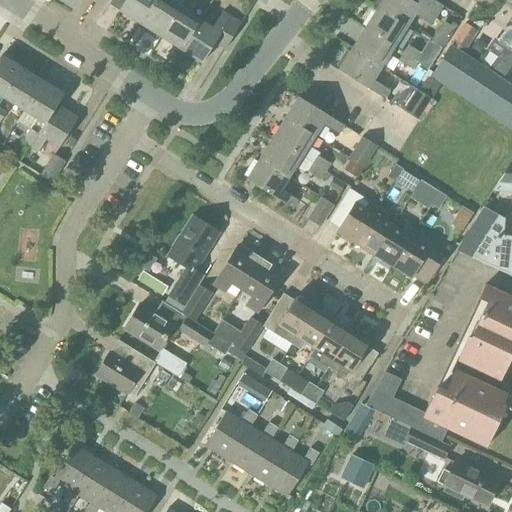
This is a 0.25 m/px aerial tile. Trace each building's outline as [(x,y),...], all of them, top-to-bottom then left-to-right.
[(140,24),(154,0),(125,0),(119,10),(140,24)] [(167,0),(154,0),(140,24),(160,37),(179,7),(183,0),(172,0),(171,2),(167,0)] [(194,2),(192,0),(183,0),(179,7),(160,37),(181,50),(200,20),(190,14),(197,3),(194,2)] [(382,0),(379,5),(377,8),(407,27),(415,14),(431,24),(443,6),(433,0),(382,0)] [(395,47),(407,27),(377,8),(364,28),(395,47)] [(200,20),(181,50),(202,63),(214,43),(224,50),(240,24),(222,12),(212,28),(200,20)] [(511,65),(511,20),(498,40),(506,47),(498,58),(502,61),(492,73),(498,77),(502,80),(511,65)] [(442,21),(430,41),(442,48),(454,28),(442,21)] [(498,77),(492,73),(462,54),(476,32),(463,24),(450,45),(430,76),(477,107),(478,107),(497,77),(498,77)] [(382,68),(395,47),(364,28),(351,49),(382,68)] [(64,37),(43,33),(40,48),(61,52),(64,37)] [(405,53),(417,61),(421,54),(409,46),(405,53)] [(374,80),(382,68),(351,49),(346,58),(342,56),(336,65),(340,68),(338,70),(385,99),(389,90),(374,80)] [(412,67),(417,61),(405,53),(400,60),(412,67)] [(62,54),(57,61),(77,73),(82,66),(62,54)] [(0,94),(5,98),(22,69),(0,56),(0,94)] [(24,110),(42,82),(22,69),(5,98),(24,110)] [(511,86),(497,77),(478,107),(511,129),(511,86)] [(45,123),(56,105),(63,95),(42,82),(24,110),(44,122),(45,123)] [(398,90),(390,102),(402,110),(410,98),(398,90)] [(418,119),(431,98),(420,92),(407,112),(418,119)] [(284,118),(314,137),(323,124),(339,134),(344,126),(298,97),(284,118)] [(45,123),(44,122),(38,132),(29,147),(38,152),(46,139),(59,147),(77,118),(56,105),(45,123)] [(307,148),(314,137),(284,118),(272,138),(302,157),(313,164),(326,172),(330,165),(317,157),(319,156),(307,148)] [(38,132),(31,128),(22,142),(29,147),(38,132)] [(309,171),(313,164),(302,157),(272,138),(259,159),(288,177),(295,168),(303,172),(309,171)] [(351,160),(363,168),(376,145),(365,138),(351,160)] [(51,182),(63,164),(54,157),(42,176),(51,182)] [(280,190),(288,177),(259,159),(246,180),(291,208),(297,200),(280,190)] [(358,176),(363,168),(351,160),(346,169),(358,176)] [(511,160),(499,180),(511,181),(511,160)] [(321,179),(326,172),(313,164),(309,171),(321,179)] [(395,182),(402,171),(395,167),(388,178),(395,182)] [(402,171),(395,182),(401,186),(408,175),(402,171)] [(337,232),(356,244),(379,207),(349,189),(329,222),(340,229),(337,232)] [(431,204),(438,193),(432,189),(425,200),(431,204)] [(438,193),(431,204),(439,209),(446,198),(438,193)] [(319,226),(331,206),(321,200),(308,219),(319,226)] [(504,218),(482,206),(455,251),(511,276),(511,236),(502,235),(504,218)] [(374,255),(393,226),(384,219),(387,213),(379,207),(356,244),(374,255)] [(185,307),(197,288),(202,279),(191,273),(216,234),(191,219),(167,257),(184,268),(167,296),(185,307)] [(392,267),(415,230),(406,225),(402,232),(393,226),(374,255),(392,267)] [(415,230),(392,267),(412,279),(413,276),(426,285),(442,260),(429,252),(431,249),(421,242),(425,236),(415,230)] [(241,290),(260,260),(238,246),(213,285),(225,292),(230,284),(241,290)] [(455,255),(447,269),(462,277),(470,263),(455,255)] [(260,260),(241,290),(252,297),(247,306),(259,313),(283,274),(260,260)] [(163,296),(168,288),(143,272),(138,280),(163,296)] [(457,361),(497,381),(507,359),(511,361),(511,296),(485,283),(478,297),(486,301),(457,361)] [(199,289),(187,309),(184,315),(194,322),(210,296),(199,289)] [(291,345),(315,308),(295,296),(277,326),(288,333),(283,340),(291,345)] [(156,314),(141,305),(125,330),(158,350),(174,325),(179,328),(185,319),(162,305),(156,314)] [(315,350),(334,320),(315,308),(291,345),(301,351),(305,344),(315,350)] [(213,336),(187,320),(180,331),(206,347),(213,336)] [(246,354),(262,328),(249,320),(233,346),(246,354)] [(328,368),(352,330),(334,320),(315,350),(310,357),(328,368)] [(352,330),(328,368),(337,373),(336,376),(356,388),(376,354),(368,349),(372,342),(352,330)] [(176,339),(167,349),(177,358),(186,348),(176,339)] [(96,376),(126,395),(128,392),(135,396),(155,363),(118,340),(96,376)] [(272,359),(265,372),(271,376),(279,364),(279,363),(272,359)] [(278,381),(286,368),(279,363),(271,376),(278,381)] [(507,387),(457,363),(449,381),(441,377),(425,411),(392,396),(401,377),(385,370),(366,403),(412,426),(441,440),(447,429),(486,448),(509,399),(503,396),(507,387)] [(244,373),(236,384),(246,391),(254,379),(244,373)] [(213,379),(206,391),(214,396),(225,378),(220,375),(216,381),(213,379)] [(0,401),(9,381),(0,377),(0,401)] [(315,388),(316,387),(308,383),(301,396),(308,400),(315,388)] [(322,393),(315,388),(308,400),(315,405),(322,393)] [(361,403),(349,422),(363,430),(374,411),(364,405),(361,403)] [(228,460),(249,427),(256,416),(249,412),(243,422),(226,412),(204,445),(228,460)] [(324,424),(321,428),(337,437),(342,430),(326,420),(324,424)] [(273,437),(277,430),(269,425),(263,435),(249,427),(228,460),(249,474),(273,437)] [(412,426),(405,441),(442,459),(450,444),(441,440),(412,426)] [(298,439),(289,434),(283,443),(273,437),(249,474),(268,486),(290,452),(298,439)] [(70,490),(91,455),(73,444),(52,479),(50,478),(43,489),(51,494),(58,483),(70,490)] [(303,461),(290,452),(268,486),(287,498),(308,464),(311,466),(318,456),(310,451),(303,461)] [(91,503),(113,468),(91,455),(70,490),(63,502),(71,506),(78,495),(91,503)] [(351,455),(341,477),(362,487),(372,465),(351,455)] [(465,496),(486,506),(498,482),(457,461),(451,473),(443,469),(437,482),(445,486),(441,492),(461,502),(465,496)] [(105,511),(113,511),(133,481),(113,468),(91,503),(85,511),(95,511),(98,507),(105,511)] [(133,481),(113,511),(146,511),(157,496),(133,481)] [(63,502),(59,508),(65,511),(67,511),(71,506),(63,502)]
